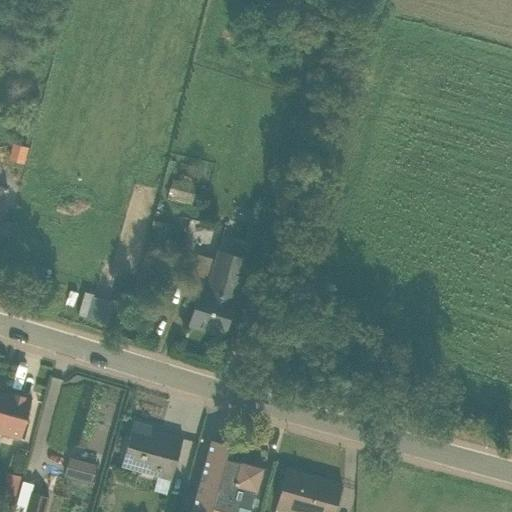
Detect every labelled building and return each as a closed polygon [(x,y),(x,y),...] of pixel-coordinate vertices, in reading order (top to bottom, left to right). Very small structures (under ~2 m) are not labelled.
[(45,147),(50,115),(38,114),(34,145),(45,147)] [(8,161),(24,165),(28,149),(12,145),(8,161)] [(167,200),(191,207),(197,187),(173,180),(167,200)] [(0,235),(8,237),(11,223),(0,219),(0,235)] [(188,326),(224,337),(235,298),(236,298),(247,259),(244,259),(249,243),(220,235),(213,259),(196,254),(186,286),(199,289),(188,326)] [(162,253),(180,257),(183,244),(166,239),(162,253)] [(0,435),(20,441),(31,399),(6,392),(6,395),(0,393),(0,435)] [(168,489),(182,440),(160,434),(159,437),(148,435),(150,427),(132,422),(118,475),(119,476),(121,468),(169,481),(167,488),(168,489)] [(248,511),(250,510),(248,510),(250,505),(256,507),(258,500),(251,498),(253,491),(255,492),(262,468),(239,462),(239,464),(225,460),(229,447),(209,442),(190,511),(248,511)] [(96,465),(68,458),(62,477),(92,485),(96,465)] [(274,511),(333,511),(341,486),(286,471),(274,511)] [(21,478),(5,474),(0,492),(0,493),(15,498),(21,478)] [(24,511),(42,511),(47,497),(30,493),(24,511)]
